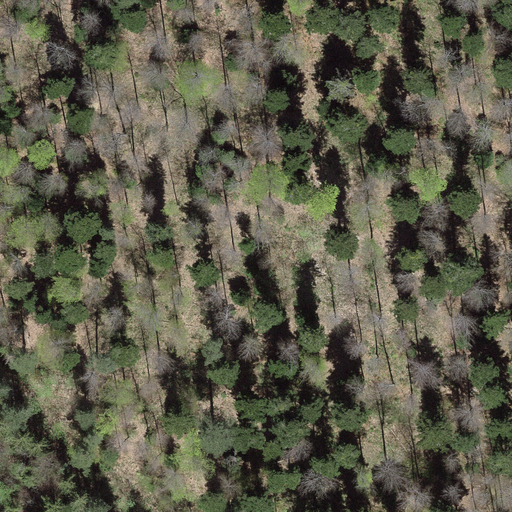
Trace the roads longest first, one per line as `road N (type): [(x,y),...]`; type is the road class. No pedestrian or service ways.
road 1 (track): [(511,196),(0,53)]
road 2 (track): [(187,348),(511,430)]
road 3 (track): [(122,511),(64,457),(0,366)]
